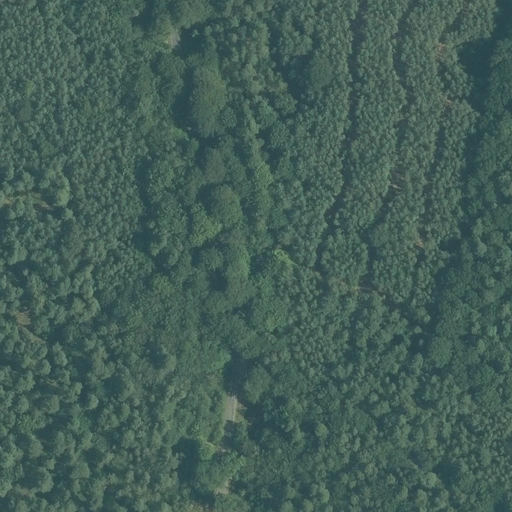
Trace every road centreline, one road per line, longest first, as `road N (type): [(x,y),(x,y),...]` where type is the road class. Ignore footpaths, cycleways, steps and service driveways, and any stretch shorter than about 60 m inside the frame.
road 1 (tertiary): [(219,511),(236,361),(176,0)]
road 2 (track): [(470,496),(236,361)]
